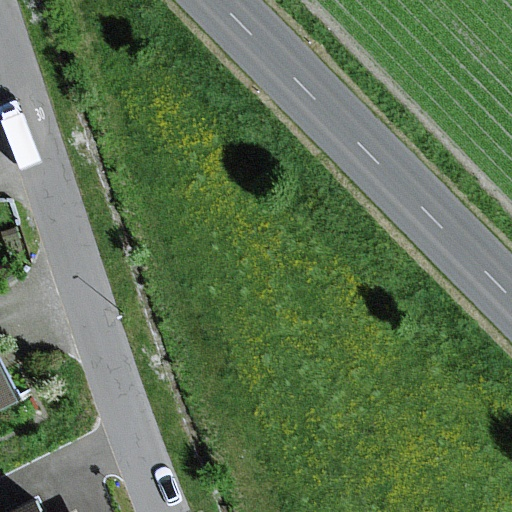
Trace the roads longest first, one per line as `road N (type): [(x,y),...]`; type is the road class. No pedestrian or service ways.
road 1 (residential): [(0,40),(162,511)]
road 2 (primary): [(511,299),(216,0)]
